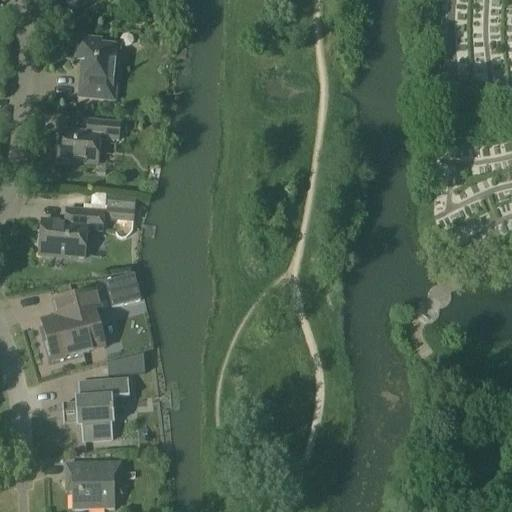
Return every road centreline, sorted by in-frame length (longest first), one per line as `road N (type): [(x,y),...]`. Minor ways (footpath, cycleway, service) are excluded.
road 1 (residential): [(0,205),(15,163),(23,40),(11,0)]
road 2 (residential): [(22,489),(21,431),(0,341)]
